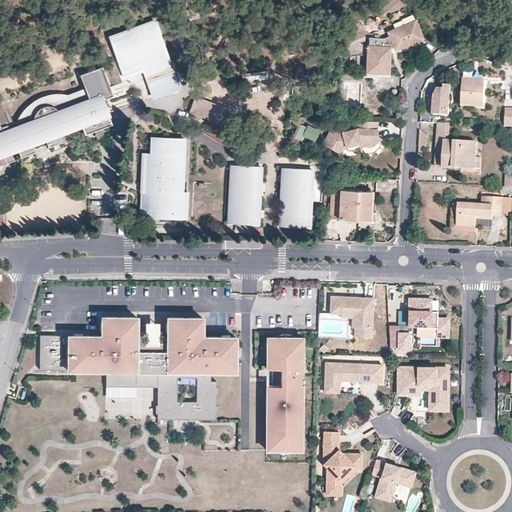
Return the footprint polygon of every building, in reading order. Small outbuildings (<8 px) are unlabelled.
[(170,15),(163,17),(179,60),(186,58),(182,47),(182,46),(170,15)] [(369,38),(366,73),(377,73),(388,74),(390,48),(393,47),(393,49),(411,45),(415,47),(424,38),(419,18),(389,25),(390,29),(385,31),(370,30),(370,38),(369,38)] [(109,38),(123,76),(142,69),(152,96),(178,87),(154,21),(109,38)] [(2,130),(0,125),(0,164),(7,162),(4,153),(18,148),(20,155),(35,150),(32,143),(45,138),(47,145),(75,135),(72,128),(82,125),(85,134),(94,130),(102,127),(112,124),(103,99),(113,96),(101,66),(80,73),(85,88),(89,98),(59,110),(58,109),(57,108),(57,107),(56,107),(55,106),(54,106),(53,105),(52,105),(51,105),(50,105),(49,104),(48,104),(47,104),(46,104),(45,104),(44,105),(43,105),(42,105),(42,106),(41,106),(40,107),(39,107),(38,108),(37,109),(37,110),(36,110),(36,111),(35,112),(35,113),(34,114),(34,115),(34,116),(33,117),(33,118),(33,119),(2,130)] [(485,80),(463,79),(462,105),(484,106),(485,80)] [(434,95),(433,114),(449,115),(450,84),(443,84),(443,88),(437,88),(434,95)] [(0,125),(2,130),(33,119),(33,118),(33,117),(34,116),(34,115),(34,114),(35,113),(35,112),(36,111),(36,110),(37,110),(37,109),(38,108),(39,107),(40,107),(41,106),(42,106),(42,105),(43,105),(44,105),(45,104),(46,104),(47,104),(48,104),(49,104),(50,105),(51,105),(52,105),(53,105),(54,106),(55,106),(56,107),(57,107),(57,108),(58,109),(59,110),(89,98),(85,88),(68,94),(67,94),(63,93),(60,93),(56,94),(53,94),(49,95),(46,96),(42,97),(39,98),(36,100),(33,102),(30,104),(28,106),(25,108),(23,111),(21,114),(19,117),(17,119),(0,125)] [(231,109),(195,96),(189,112),(225,125),(231,109)] [(378,121),(356,120),(356,127),(341,131),(341,128),(329,131),(323,143),(333,149),(335,145),(342,149),(345,144),(348,145),(359,146),(360,143),(363,144),(366,147),(371,141),(375,145),(381,137),(375,133),(377,131),(378,121)] [(294,134),(314,143),(320,130),(300,122),(294,134)] [(448,141),(449,123),(437,123),(435,166),(462,168),(477,169),(477,157),(478,143),(448,141)] [(143,193),(142,213),(152,214),(171,215),(187,216),(189,195),(184,195),(187,141),(167,139),(167,147),(153,146),(153,153),(143,153),(141,186),(147,186),(147,192),(141,192),(141,193),(143,193)] [(154,139),(153,146),(167,147),(167,139),(154,139)] [(483,157),(477,157),(477,169),(462,168),(461,173),(482,174),(483,157)] [(261,167),(233,165),(230,223),(259,225),(261,167)] [(312,169),(284,168),(281,226),(309,227),(312,169)] [(372,190),(330,188),(330,218),(374,220),(374,213),(371,213),(372,190)] [(503,215),(504,197),(484,196),(483,204),(461,203),(459,226),(479,227),(480,219),(492,220),(493,215),(503,215)] [(503,215),(511,215),(511,197),(504,197),(503,215)] [(492,228),(492,220),(480,219),(479,227),(492,228)] [(340,316),(352,317),(360,317),(359,326),(354,326),(354,327),(354,329),(354,336),(373,337),(375,297),(366,297),(366,299),(362,299),(362,297),(330,295),(329,313),(340,313),(340,316)] [(429,310),(430,298),(408,298),(407,316),(414,316),(416,318),(416,327),(435,327),(435,335),(447,336),(447,317),(436,317),(436,310),(429,310)] [(119,314),(104,314),(104,319),(102,319),(102,328),(104,328),(104,333),(84,332),(84,331),(76,331),(76,332),(70,332),(70,340),(63,340),(63,332),(42,331),(41,366),(75,367),(75,368),(83,368),(83,367),(94,367),(94,369),(102,369),(102,367),(107,367),(107,383),(148,384),(158,385),(158,403),(156,403),(156,411),(157,411),(157,417),(173,417),(173,411),(201,412),(201,418),(216,418),(216,412),(218,412),(218,404),(217,404),(217,394),(218,394),(219,385),(217,385),(217,379),(212,380),(212,370),(222,370),(222,372),(230,372),(231,370),(236,371),(236,355),(230,355),(230,351),(237,351),(237,336),(233,336),(233,334),(224,334),(224,336),(205,335),(205,330),(207,330),(207,322),(205,322),(205,317),(190,316),(190,322),(185,322),(185,316),(170,316),(170,321),(168,321),(168,329),(170,329),(169,341),(139,340),(139,329),(140,329),(141,320),(139,320),(139,315),(124,314),(124,321),(119,320),(119,314)] [(414,316),(407,316),(407,326),(416,327),(416,318),(414,316)] [(354,327),(354,326),(359,326),(360,317),(352,317),(351,327),(354,327)] [(396,350),(397,327),(388,326),(390,350),(396,350)] [(406,350),(407,327),(397,327),(396,350),(406,350)] [(435,327),(416,327),(415,334),(435,335),(435,327)] [(302,390),(304,337),(295,337),(291,340),(280,340),(277,337),(268,337),(268,368),(274,368),(273,385),(267,384),(267,398),(271,398),(271,421),(266,421),(266,449),(279,449),(279,446),(288,446),(288,450),(301,450),(302,413),(297,413),(298,390),(302,390)] [(373,363),(327,361),(325,391),(340,392),(341,379),(372,381),(373,363)] [(373,363),(372,381),(383,381),(384,364),(373,363)] [(447,409),(447,373),(440,373),(440,366),(399,366),(398,393),(409,393),(409,383),(435,383),(434,409),(447,409)] [(429,409),(434,409),(435,383),(409,383),(409,393),(419,394),(419,388),(430,388),(429,409)] [(339,431),(325,431),(324,462),(328,467),(332,471),(328,475),(327,493),(342,494),(342,481),(342,475),(354,463),(362,464),(362,453),(350,452),(346,456),(342,452),(339,449),(339,431)] [(375,459),(371,473),(380,476),(374,496),(389,500),(395,482),(410,486),(415,471),(375,459)] [(362,470),(362,464),(354,463),(342,475),(342,481),(353,470),(362,470)]
